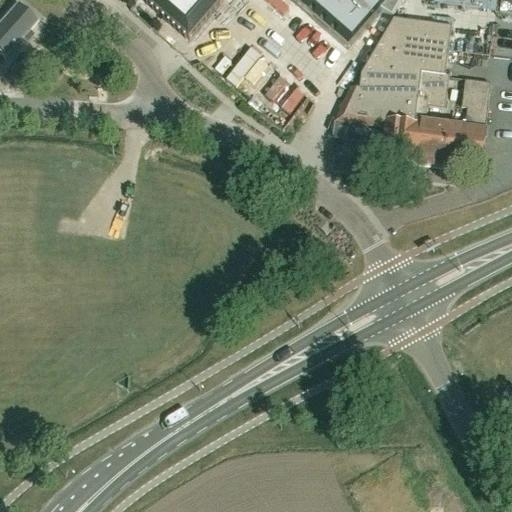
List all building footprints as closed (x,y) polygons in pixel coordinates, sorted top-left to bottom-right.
[(259,0),(253,10),(269,21),(282,4),(275,0),(259,0)] [(0,56),(5,61),(22,42),(27,46),(34,38),(30,33),(39,23),(17,4),(0,23),(0,56)] [(300,34),(321,36),(323,14),(303,12),(300,34)] [(452,29),(394,21),(362,77),(360,91),(354,91),(340,122),(385,128),(381,157),(389,158),(388,164),(460,172),(461,160),(481,163),(489,111),(487,110),(491,86),(465,83),(461,110),(467,111),(465,129),(427,124),(429,110),(445,112),(449,78),(445,78),(452,29)] [(249,91),(254,85),(263,93),(262,95),(275,103),(287,111),(291,106),(313,70),(290,55),(289,54),(289,55),(285,52),(284,51),(262,32),(231,66),(227,71),(238,81),(249,91)] [(352,90),(369,62),(346,49),(330,78),(352,90)] [(412,205),(416,219),(432,214),(428,200),(412,205)]
